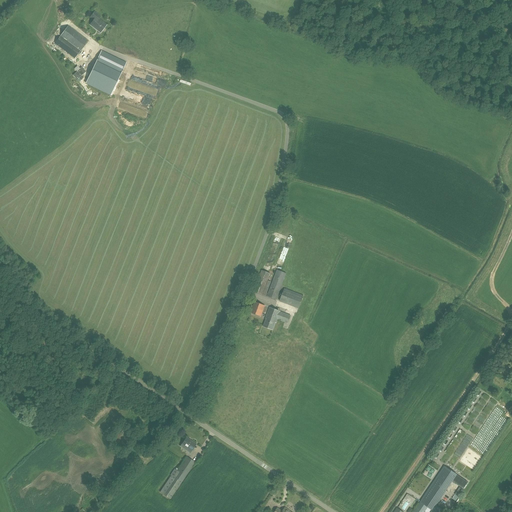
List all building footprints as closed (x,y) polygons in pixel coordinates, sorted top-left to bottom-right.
[(101,17),(94,12),(91,17),(94,20),(90,25),(101,32),(106,25),(99,19),(101,17)] [(89,41),(69,25),(61,34),(82,50),(89,41)] [(82,50),(61,34),(55,43),(75,58),(82,50)] [(102,51),(95,65),(119,77),(126,63),(102,51)] [(83,67),(74,75),(86,87),(94,79),(83,67)] [(286,273),(277,269),(267,296),(276,300),(286,273)] [(270,273),(261,270),(254,291),(262,294),(270,273)] [(287,304),(292,291),(284,288),(280,301),(287,304)] [(304,295),(292,291),(287,304),(299,308),(304,295)] [(265,305),(255,302),(251,312),(261,316),(265,305)] [(266,319),(264,326),(272,330),(275,322),(276,323),(278,319),(288,323),(291,316),(280,312),(281,311),(270,307),(265,319),(266,319)] [(123,449),(137,438),(128,426),(114,437),(123,449)] [(186,437),(180,446),(190,453),(196,444),(186,437)] [(187,456),(177,470),(174,468),(170,475),(171,476),(181,483),(195,462),(187,456)] [(432,510),(436,505),(452,480),(441,472),(420,503),(432,510)] [(452,480),(452,481),(463,489),(468,482),(456,474),(452,480)] [(181,483),(171,476),(160,492),(170,499),(181,483)] [(463,490),(459,487),(455,494),(458,497),(463,490)] [(443,511),(445,511),(436,505),(432,510),(420,503),(413,511),(443,511)]
